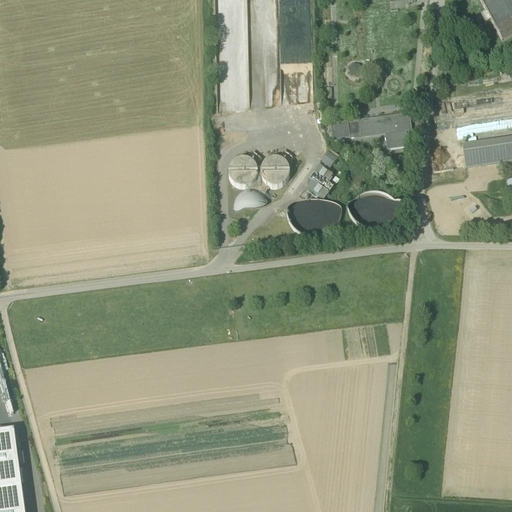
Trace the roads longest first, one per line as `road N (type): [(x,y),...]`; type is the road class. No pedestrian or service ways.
road 1 (track): [(390,511),(413,264),(0,317)]
road 2 (residential): [(440,0),(413,264),(511,263)]
road 3 (track): [(0,317),(53,511)]
